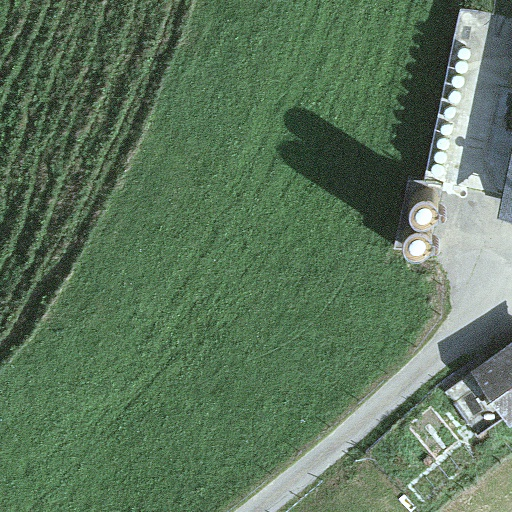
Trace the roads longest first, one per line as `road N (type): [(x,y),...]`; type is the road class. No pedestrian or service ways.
road 1 (track): [(511,305),(437,354),(251,511)]
road 2 (track): [(487,317),(469,264),(468,186),(511,4)]
